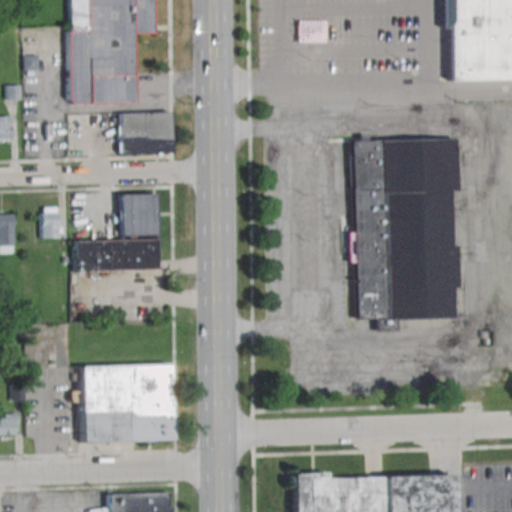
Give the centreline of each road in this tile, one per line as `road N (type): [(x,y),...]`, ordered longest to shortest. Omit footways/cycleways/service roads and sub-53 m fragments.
road 1 (secondary): [(217,511),(209,0)]
road 2 (residential): [(217,434),(511,425)]
road 3 (residential): [(0,473),(217,469)]
road 4 (residential): [(0,181),(212,177)]
